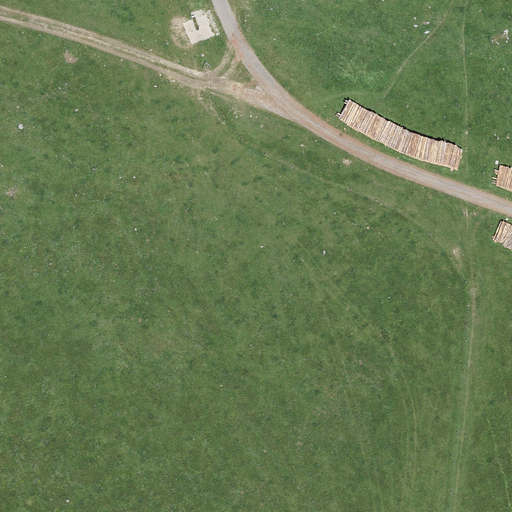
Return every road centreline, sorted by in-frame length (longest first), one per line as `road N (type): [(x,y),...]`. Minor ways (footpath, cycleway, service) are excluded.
road 1 (track): [(307,119),(40,17),(0,10)]
road 2 (track): [(307,119),(263,78),(219,0)]
